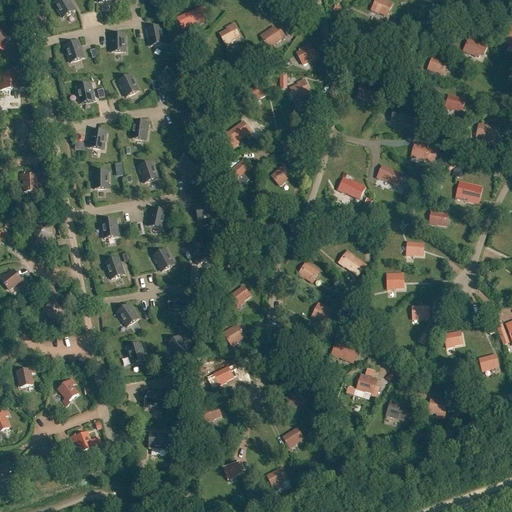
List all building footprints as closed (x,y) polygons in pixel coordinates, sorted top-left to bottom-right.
[(61,0),(54,4),(63,19),(75,12),(67,0),(61,0)] [(376,0),(372,10),(371,12),(377,15),(378,13),(386,17),(391,7),(392,4),(382,0),(376,0)] [(199,10),(179,19),(183,29),(189,27),(189,28),(196,26),(195,25),(203,21),(199,10)] [(23,16),(16,12),(11,18),(18,23),(23,16)] [(239,38),(233,25),(226,29),(227,31),(220,35),(226,46),(232,43),(231,42),(239,38)] [(147,31),(150,48),(164,45),(160,28),(147,31)] [(260,37),(269,50),(275,46),(274,45),(282,40),(274,28),(260,37)] [(0,43),(7,47),(14,32),(9,29),(7,32),(0,29),(0,43)] [(111,53),(125,53),(125,36),(111,36),(111,53)] [(470,38),(469,41),(464,51),(463,53),(469,56),(470,54),(478,59),(480,55),(482,56),(486,48),(484,47),(485,46),(470,38)] [(65,48),(71,64),(84,59),(78,43),(65,48)] [(297,55),(303,66),(309,63),(308,62),(317,57),(310,45),(299,51),(301,53),(297,55)] [(428,70),(428,71),(434,74),(434,72),(443,76),(444,72),(447,73),(450,65),(448,64),(448,62),(433,56),(428,70)] [(162,76),(172,90),(183,81),(173,67),(162,76)] [(20,72),(16,72),(16,74),(4,74),(4,84),(0,84),(0,90),(17,90),(17,78),(20,78),(20,72)] [(119,83),(126,98),(139,92),(131,77),(119,83)] [(301,97),(309,94),(304,81),(297,84),(298,86),(290,89),(292,93),(289,94),(291,99),(294,98),(297,104),(303,102),(301,97)] [(258,100),(267,96),(261,83),(254,87),(255,89),(247,92),(252,103),(258,100)] [(77,88),(80,105),(94,102),(90,86),(77,88)] [(364,99),(373,101),(376,90),(360,86),(358,97),(364,99)] [(452,110),(461,113),(464,101),(449,97),(446,108),(452,110)] [(416,113),(412,112),(402,110),(402,112),(394,111),(392,122),(398,123),(408,125),(408,122),(414,123),(415,119),(416,113)] [(181,117),(184,130),(201,126),(198,113),(181,117)] [(16,121),(16,137),(32,137),(32,121),(16,121)] [(132,140),(146,142),(148,125),(134,123),(132,140)] [(230,133),(237,142),(242,138),(250,133),(243,123),(230,133)] [(483,139),(492,141),(495,129),(479,126),(476,138),(483,139)] [(90,149),(103,151),(106,134),(92,132),(90,149)] [(434,160),(437,150),(422,145),(421,147),(415,146),(412,157),(418,158),(418,159),(427,161),(428,158),(434,160)] [(179,164),(191,176),(201,166),(188,154),(179,164)] [(231,172),(239,182),(245,178),(244,177),(250,171),(243,162),(231,172)] [(139,168),(144,185),(158,180),(152,164),(139,168)] [(271,178),(280,188),(285,183),(284,182),(291,176),(284,167),(271,178)] [(382,167),(378,178),(377,179),(383,182),(384,181),(392,184),(394,185),(393,187),(400,189),(405,177),(397,174),(382,167)] [(94,190),(108,190),(108,173),(94,173),(94,190)] [(24,175),(20,175),(20,181),(24,181),(24,193),(41,192),(40,187),(37,187),(36,177),(24,177),(24,175)] [(351,184),(344,180),(338,192),(344,195),(345,194),(353,198),(354,194),(360,197),(365,188),(352,182),(351,184)] [(413,184),(410,190),(416,193),(419,187),(413,184)] [(457,201),(457,200),(471,203),(475,190),(452,184),(449,199),(457,201)] [(49,199),(50,206),(58,204),(57,198),(49,199)] [(196,208),(198,222),(215,220),(213,206),(196,208)] [(148,227),(162,230),(166,213),(152,211),(148,227)] [(429,225),(436,225),(436,226),(445,227),(447,216),(431,213),(429,225)] [(102,223),(104,240),(118,238),(116,221),(102,223)] [(49,224),(33,227),(36,242),(52,240),(49,224)] [(189,251),(198,266),(210,259),(200,244),(189,251)] [(413,256),(422,257),(423,246),(407,244),(406,256),(413,256)] [(153,258),(162,273),(174,266),(166,251),(153,258)] [(360,274),(366,266),(348,252),(346,254),(339,263),(338,265),(344,269),(345,268),(352,273),(354,270),(360,274)] [(105,264),(111,281),(124,276),(119,260),(105,264)] [(320,272),(306,263),(305,265),(299,275),(298,276),(303,280),(304,279),(312,284),(318,274),(320,272)] [(142,276),(146,288),(161,283),(157,271),(142,276)] [(5,278),(3,275),(0,277),(0,279),(9,291),(18,284),(20,287),(25,283),(23,280),(21,281),(13,272),(5,278)] [(394,289),(394,290),(403,289),(403,278),(387,278),(387,290),(394,289)] [(230,298),(237,307),(242,303),(243,303),(250,297),(243,288),(230,298)] [(347,301),(353,305),(357,298),(364,301),(366,296),(361,293),(360,295),(354,291),(347,301)] [(169,313),(186,313),(186,299),(169,299),(169,313)] [(43,311),(54,324),(65,313),(54,301),(43,311)] [(333,311),(319,304),(312,318),(318,321),(318,320),(327,324),(333,311)] [(117,314),(127,328),(138,320),(129,306),(117,314)] [(419,320),(429,320),(428,308),(412,309),(412,320),(419,320)] [(508,344),(500,322),(493,324),(501,347),(508,344)] [(224,334),(225,336),(231,346),(232,347),(238,344),(237,343),(245,338),(239,328),(237,326),(224,334)] [(211,334),(218,337),(220,330),(213,327),(211,334)] [(453,347),(462,345),(460,334),(444,337),(446,348),(453,347)] [(418,344),(423,346),(427,337),(423,335),(418,344)] [(168,345),(177,360),(189,352),(180,338),(168,345)] [(346,361),(348,358),(354,361),(358,351),(337,342),(332,355),(331,356),(337,359),(338,358),(346,361)] [(127,350),(132,366),(145,362),(140,345),(127,350)] [(489,370),(498,368),(495,357),(479,361),(482,372),(488,370),(489,370)] [(17,373),(20,389),(33,386),(31,375),(34,374),(32,368),(29,369),(29,371),(17,373)] [(214,376),(219,386),(225,383),(233,379),(228,368),(214,376)] [(357,390),(356,391),(363,393),(363,392),(372,394),(376,381),(361,376),(360,379),(357,390)] [(63,402),(67,407),(70,405),(68,403),(78,395),(72,387),(74,385),(71,381),(58,391),(65,400),(63,402)] [(355,397),(356,391),(348,389),(347,395),(355,397)] [(286,400),(293,409),(298,405),(306,399),(299,390),(286,400)] [(144,408),(161,411),(164,398),(147,394),(144,408)] [(204,407),(202,401),(196,403),(198,409),(204,407)] [(435,413),(445,415),(447,403),(431,401),(429,412),(435,413)] [(386,417),(392,419),(393,418),(402,421),(406,422),(409,414),(405,412),(406,407),(391,402),(390,405),(387,415),(386,417)] [(221,418),(217,407),(202,412),(206,423),(207,425),(213,422),(213,421),(221,418)] [(8,417),(5,411),(1,413),(2,415),(0,415),(0,433),(10,429),(5,418),(8,417)] [(283,439),(289,448),(290,450),(297,446),(296,444),(303,440),(297,430),(283,439)] [(77,443),(81,454),(96,448),(94,442),(91,444),(87,434),(76,439),(75,437),(71,438),(73,444),(77,443)] [(149,449),(166,450),(167,436),(150,435),(149,449)] [(38,450),(35,451),(36,457),(40,456),(42,468),(58,464),(57,458),(54,459),(51,450),(39,453),(38,450)] [(139,462),(134,464),(139,476),(144,474),(139,462)] [(239,463),(224,468),(227,479),(234,477),(243,474),(239,463)] [(15,477),(11,465),(0,468),(0,481),(0,482),(11,478),(12,481),(18,479),(17,476),(15,477)] [(267,477),(272,488),(278,485),(287,480),(282,470),(267,477)]
